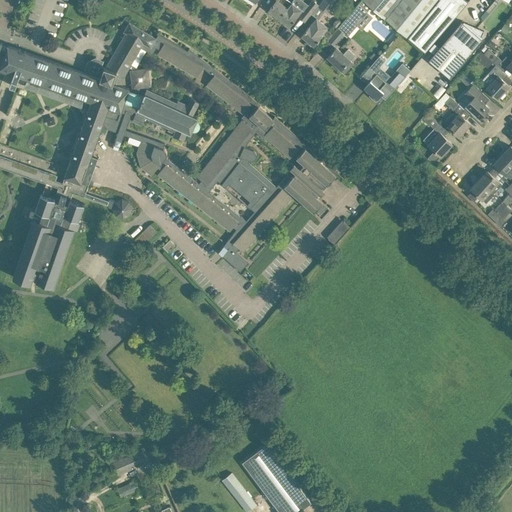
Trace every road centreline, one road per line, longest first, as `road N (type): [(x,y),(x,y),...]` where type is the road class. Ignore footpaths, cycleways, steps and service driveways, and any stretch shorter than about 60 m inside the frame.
road 1 (unclassified): [(511,288),(320,112)]
road 2 (unclassified): [(320,112),(167,0)]
road 3 (residential): [(320,112),(329,100),(324,91),(200,0)]
